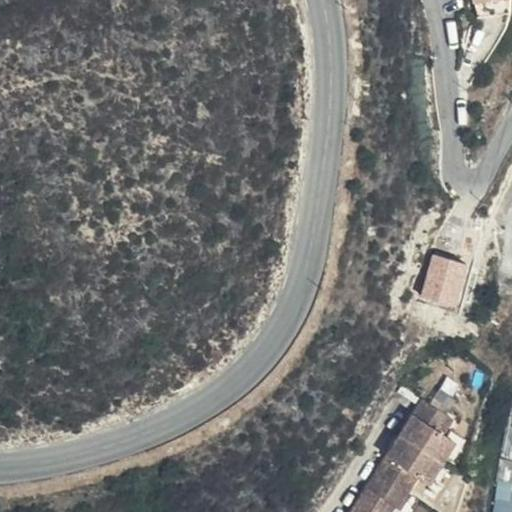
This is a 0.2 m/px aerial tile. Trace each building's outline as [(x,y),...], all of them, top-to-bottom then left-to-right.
[(511,10),(511,0),(486,0),(480,1),(482,15),(511,10)] [(452,421),(423,401),(413,415),(345,511),(384,511),(389,506),(394,509),(405,492),(403,491),(414,476),(426,485),(428,482),(439,468),(443,460),(454,444),(445,439),(441,435),(446,430),(452,421)] [(511,415),(496,496),(511,499),(511,415)] [(450,432),(445,439),(454,444),(443,460),(450,464),(464,443),(450,432)] [(444,471),(439,468),(428,482),(434,487),(444,471)]
